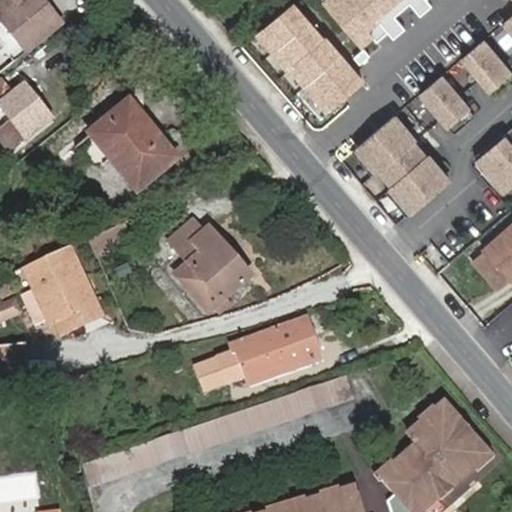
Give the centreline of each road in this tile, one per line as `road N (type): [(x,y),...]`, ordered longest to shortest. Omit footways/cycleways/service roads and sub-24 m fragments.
road 1 (tertiary): [(511,401),(165,0)]
road 2 (residential): [(113,511),(128,483),(374,411)]
